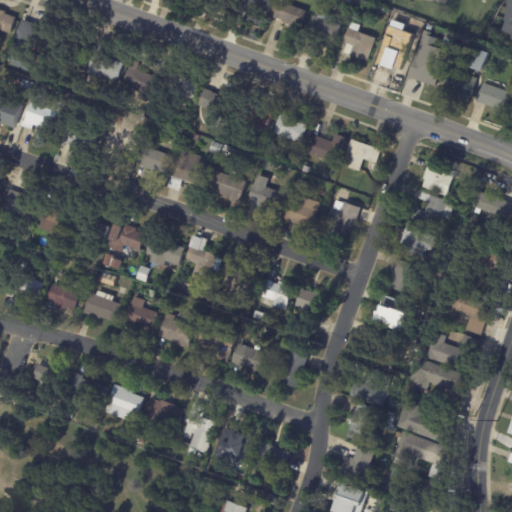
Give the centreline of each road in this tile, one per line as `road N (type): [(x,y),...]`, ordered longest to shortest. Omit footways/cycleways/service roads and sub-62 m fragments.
road 1 (secondary): [(511,156),(81,0)]
road 2 (residential): [(412,120),(331,350),(312,468),(295,511)]
road 3 (residential): [(359,273),(0,149)]
road 4 (residential): [(318,425),(0,320)]
road 5 (tertiary): [(511,336),(481,431),(478,511)]
